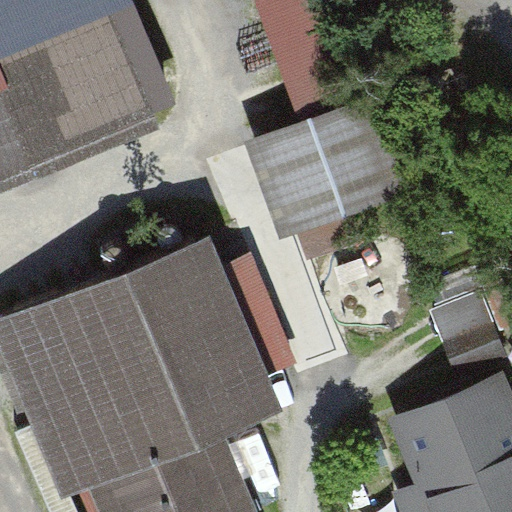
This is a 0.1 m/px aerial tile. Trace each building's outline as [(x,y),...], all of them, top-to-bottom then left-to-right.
[(0,188),(163,121),(113,0),(89,0),(0,37),(0,188)] [(258,0),(305,116),(246,140),(279,223),(386,180),(314,0),(258,0)] [(201,225),(0,310),(0,346),(61,488),(84,479),(215,424),(275,397),(201,225)] [(457,364),(511,355),(500,286),(446,295),(457,364)] [(511,511),(511,405),(497,369),(382,415),(408,481),(393,487),(402,511),(511,511)] [(252,511),(215,424),(84,479),(98,511),(252,511)]
